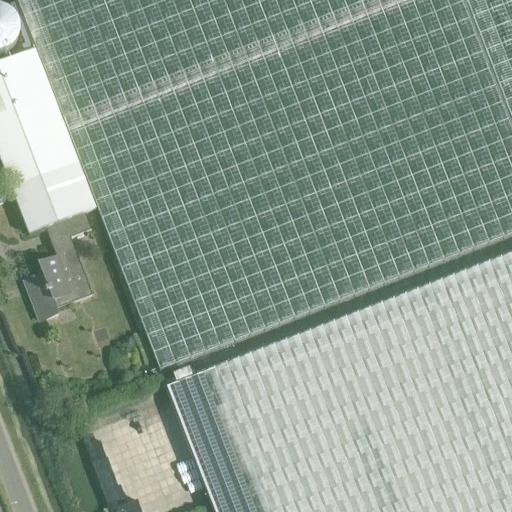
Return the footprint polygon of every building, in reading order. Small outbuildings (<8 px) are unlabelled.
[(85,214),(88,213),(97,210),(160,372),(511,236),(511,0),(15,0),(36,51),(0,64),(0,160),(29,236),(46,229),(85,214)] [(0,53),(4,53),(10,50),(15,44),(18,36),(18,28),(16,21),(11,15),(4,10),(0,9),(0,53)] [(88,213),(85,214),(46,229),(52,245),(70,238),(94,230),(88,213)] [(31,296),(41,322),(58,316),(56,310),(93,296),(70,238),(52,245),(57,259),(39,265),(43,275),(32,280),(37,293),(31,296)] [(213,511),(511,511),(511,255),(166,389),(213,511)]
